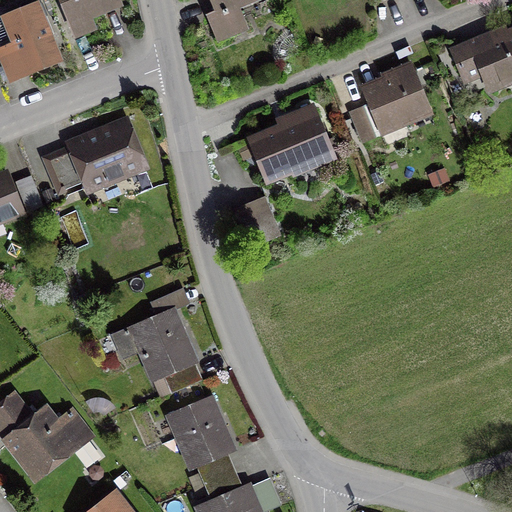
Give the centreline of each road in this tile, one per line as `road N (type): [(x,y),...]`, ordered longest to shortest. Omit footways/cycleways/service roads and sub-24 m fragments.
road 1 (residential): [(184,127),(217,286),(248,366),(278,421),(327,471)]
road 2 (residential): [(491,0),(184,127)]
road 3 (residential): [(169,63),(0,130)]
road 4 (residential): [(327,471),(455,511)]
